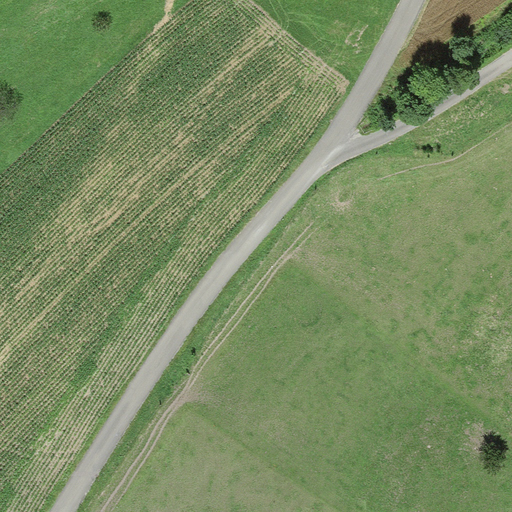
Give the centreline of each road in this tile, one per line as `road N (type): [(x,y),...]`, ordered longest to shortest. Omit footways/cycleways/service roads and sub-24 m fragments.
road 1 (unclassified): [(61,511),(222,266),(328,150),(410,0)]
road 2 (track): [(511,56),(389,131),(328,150)]
